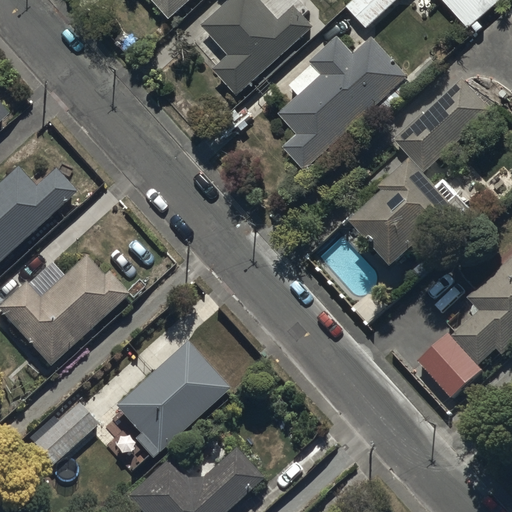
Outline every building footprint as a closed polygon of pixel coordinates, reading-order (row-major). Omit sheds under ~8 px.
[(196,0),(152,0),(172,22),(196,0)] [(242,97),(317,27),(297,6),(284,19),(265,0),(233,0),(206,27),(210,31),(194,46),(242,97)] [(401,0),(357,0),(349,8),(369,30),(401,0)] [(508,0),(441,0),(470,33),(508,0)] [(412,80),(374,38),(355,55),(342,40),(292,86),(302,97),(282,116),(299,135),(285,148),(308,173),(384,103),(390,110),(415,87),(410,82),(412,80)] [(442,186),(430,172),(497,114),(466,80),(395,142),(415,165),(386,190),(390,194),(357,222),(398,269),(431,240),(443,253),(477,223),(472,217),(477,213),(448,180),(442,186)] [(0,124),(9,116),(0,107),(0,124)] [(0,265),(77,194),(56,172),(39,188),(20,168),(0,186),(0,265)] [(27,284),(0,309),(0,313),(52,370),(130,297),(109,275),(105,278),(87,259),(67,278),(54,264),(29,287),(27,284)] [(487,371),(483,368),(501,351),(508,358),(511,353),(511,261),(470,301),(482,313),(455,339),(449,334),(420,362),(456,400),(487,371)] [(232,392),(189,344),(117,409),(142,437),(137,442),(155,462),(232,392)] [(99,426),(80,404),(35,446),(55,467),(99,426)] [(170,463),(128,499),(139,511),(232,511),(266,481),(237,450),(203,482),(189,482),(170,463)]
